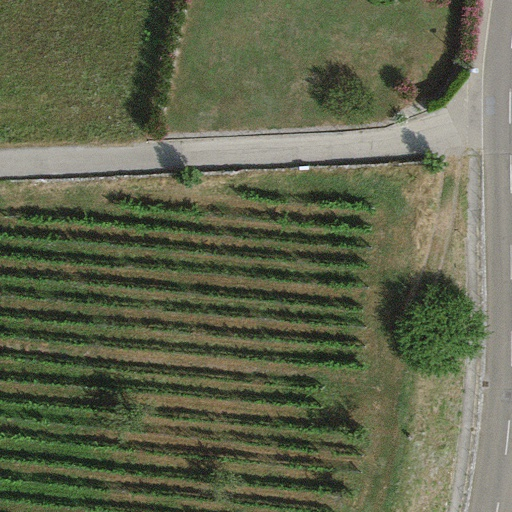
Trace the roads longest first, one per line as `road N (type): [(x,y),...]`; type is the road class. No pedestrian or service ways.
road 1 (unclassified): [(0,162),(503,125)]
road 2 (tertiary): [(503,125),(510,423),(495,511)]
